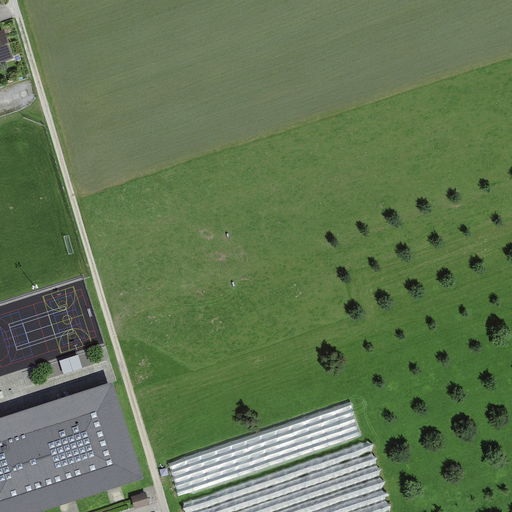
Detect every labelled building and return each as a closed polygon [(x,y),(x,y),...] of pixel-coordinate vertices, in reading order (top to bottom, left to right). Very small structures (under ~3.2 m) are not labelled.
[(11,32),(0,35),(0,64),(19,59),(11,32)] [(113,378),(0,413),(0,511),(28,511),(144,475),(113,378)] [(309,414),(314,435),(316,435),(319,445),(361,435),(353,403),(309,414)] [(393,511),(374,443),(181,498),(185,511),(393,511)] [(194,456),(170,464),(180,493),(208,484),(204,469),(198,471),(194,456)] [(132,495),(135,508),(150,503),(146,491),(132,495)]
